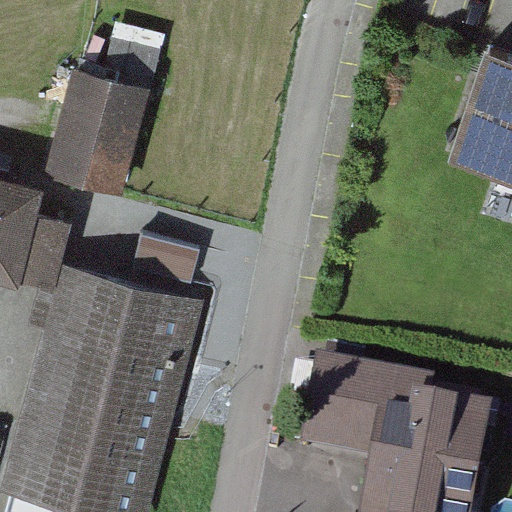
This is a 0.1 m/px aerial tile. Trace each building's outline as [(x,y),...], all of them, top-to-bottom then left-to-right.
[(511,41),(484,32),(448,142),(511,163),(511,41)] [(162,88),(88,67),(57,172),(131,193),(162,88)] [(70,197),(0,177),(0,276),(50,290),(41,322),(57,327),(8,498),(56,511),(145,511),(205,303),(76,267),(87,229),(63,222),(70,197)] [(200,275),(205,242),(146,232),(141,266),(200,275)] [(454,391),(348,373),(333,461),(393,471),(386,511),(494,511),(510,424),(450,413),(454,391)]
